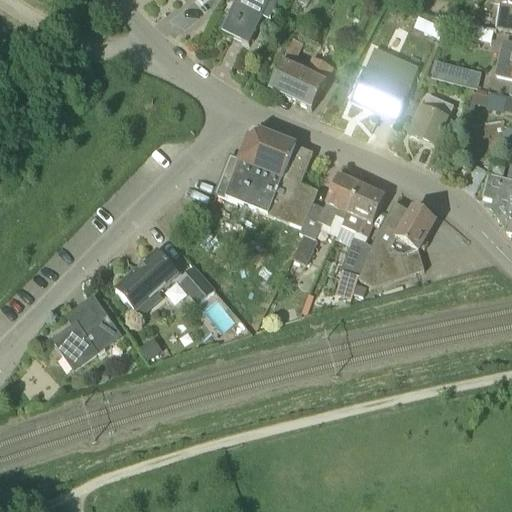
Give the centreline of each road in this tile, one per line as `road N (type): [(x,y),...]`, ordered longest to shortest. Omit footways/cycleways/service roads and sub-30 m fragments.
road 1 (track): [(31,511),(104,477),(226,441),(511,374)]
road 2 (residential): [(0,354),(243,108)]
road 3 (residential): [(511,261),(446,201),(243,108)]
road 4 (unclassified): [(163,53),(96,47),(46,26)]
